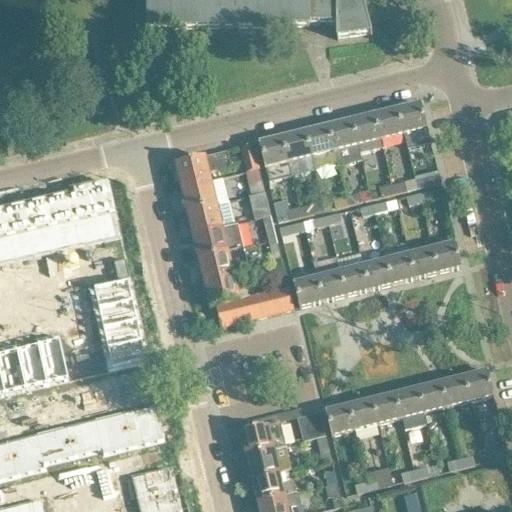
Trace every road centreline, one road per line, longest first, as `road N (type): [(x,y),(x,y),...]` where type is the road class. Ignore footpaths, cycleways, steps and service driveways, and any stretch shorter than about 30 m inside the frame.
road 1 (residential): [(221,511),(134,149)]
road 2 (residential): [(134,149),(450,69)]
road 3 (residential): [(509,307),(460,109)]
road 4 (residential): [(0,180),(134,149)]
